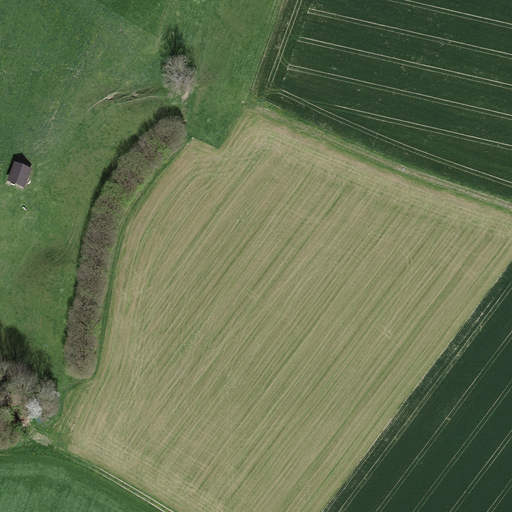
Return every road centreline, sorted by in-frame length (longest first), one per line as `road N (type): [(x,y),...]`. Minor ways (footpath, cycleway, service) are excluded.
road 1 (track): [(511,205),(247,102)]
road 2 (track): [(161,511),(67,455),(0,448)]
